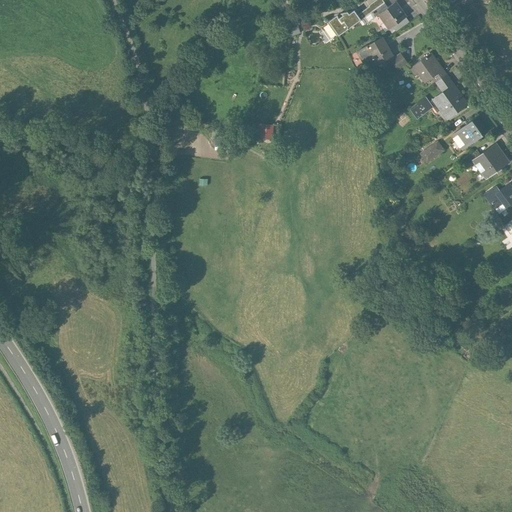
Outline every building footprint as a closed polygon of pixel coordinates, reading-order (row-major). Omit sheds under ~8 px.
[(361,20),(363,18),(385,3),(382,0),(376,0),(369,6),(369,7),(357,16),(361,20)] [(388,8),(378,15),(389,29),(394,25),(405,17),(395,2),(388,8)] [(388,8),(385,3),(363,18),(367,23),(378,15),(388,8)] [(339,36),(361,20),(357,16),(354,11),(349,14),(347,12),(341,14),(343,17),(339,20),(336,15),(328,22),(339,36)] [(277,25),(278,18),(270,17),(269,24),(277,25)] [(409,22),(405,17),(394,25),(398,30),(409,22)] [(298,26),(290,29),(293,36),(300,33),(298,26)] [(393,57),(382,38),(366,47),(368,50),(360,54),(369,70),(393,57)] [(400,53),(390,60),(397,69),(406,62),(400,53)] [(432,77),(435,81),(445,74),(430,53),(411,67),(415,73),(417,72),(425,82),(432,77)] [(443,92),(429,101),(433,107),(437,111),(440,109),(447,119),(467,104),(445,74),(435,81),(443,92)] [(417,119),(433,107),(429,101),(425,96),(409,108),(417,119)] [(477,117),(452,134),(463,149),(488,132),(477,117)] [(444,150),(437,141),(425,150),(432,159),(444,150)] [(480,154),(472,159),(485,178),(508,161),(495,143),(480,154)] [(466,163),(472,159),(480,154),(476,149),(463,158),(466,163)] [(511,203),(511,187),(510,184),(500,191),(496,194),(503,204),(506,208),(511,203)] [(496,209),(503,204),(496,194),(500,191),(496,186),(484,195),(495,210),(496,209)] [(499,213),(506,208),(503,204),(496,209),(499,213)]
